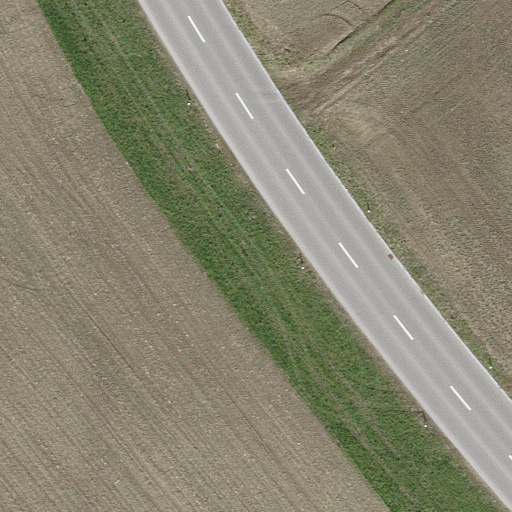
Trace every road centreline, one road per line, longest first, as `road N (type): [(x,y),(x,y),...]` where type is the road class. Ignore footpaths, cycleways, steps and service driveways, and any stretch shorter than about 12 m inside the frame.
road 1 (tertiary): [(511,458),(360,275),(179,0)]
road 2 (track): [(255,124),(424,0)]
